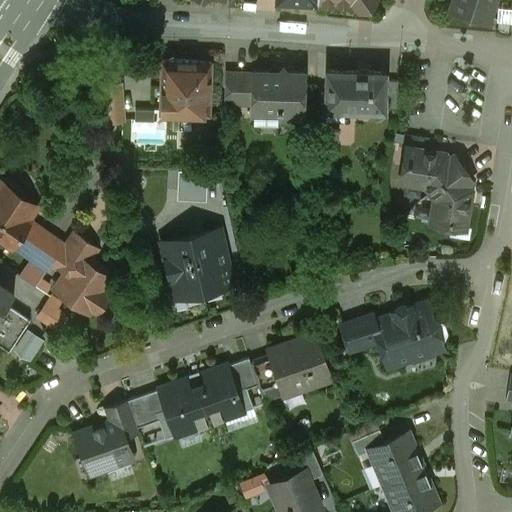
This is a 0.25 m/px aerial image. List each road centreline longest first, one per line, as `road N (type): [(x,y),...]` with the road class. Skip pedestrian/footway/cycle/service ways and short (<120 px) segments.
road 1 (residential): [(0,476),(56,392),(163,346),(391,269),(488,277)]
road 2 (residential): [(394,40),(76,22),(33,4)]
road 3 (residential): [(488,277),(483,344),(460,392),(462,460),(476,511)]
road 4 (residential): [(507,51),(506,150),(488,277)]
